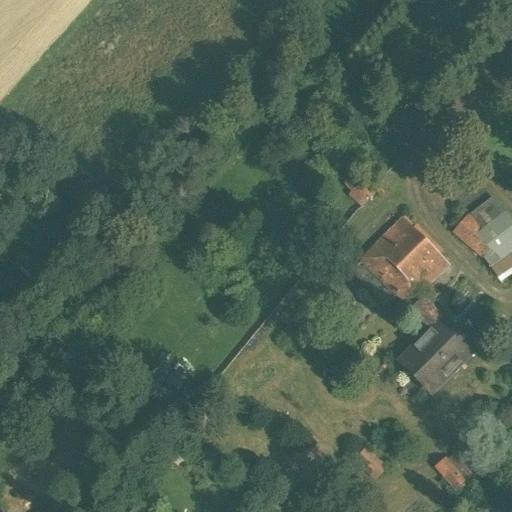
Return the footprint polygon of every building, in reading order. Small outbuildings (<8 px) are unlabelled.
[(366,178),(349,197),(361,208),(378,188),(366,178)] [(511,225),(506,218),(491,200),(455,233),(486,263),(495,277),(509,266),(511,269),(511,225)] [(447,267),(403,222),(363,261),(397,295),(408,305),(417,296),(447,267)] [(397,295),(363,261),(350,275),(385,309),(397,295)] [(438,314),(424,300),(411,313),(425,327),(433,318),(438,314)] [(433,318),(425,327),(431,333),(439,324),(433,318)] [(451,335),(439,324),(431,333),(401,363),(433,394),(474,351),(454,332),(451,335)] [(367,450),(355,463),(372,478),(383,466),(367,450)] [(463,484),(445,463),(437,469),(455,491),(463,484)]
